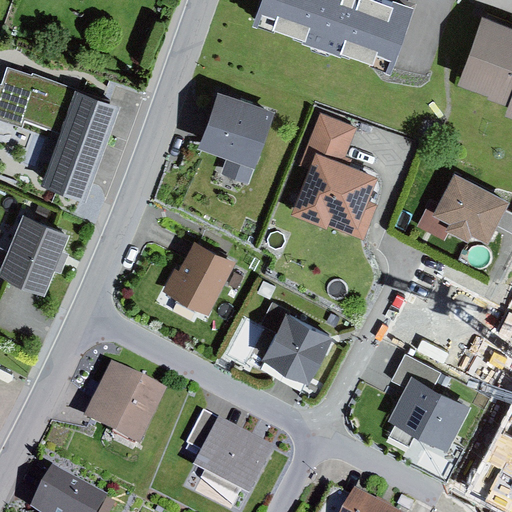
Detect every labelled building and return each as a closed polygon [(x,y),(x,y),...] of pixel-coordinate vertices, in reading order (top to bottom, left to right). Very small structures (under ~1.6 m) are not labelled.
[(260,0),(256,12),(386,58),(406,0),(260,0)] [(511,18),(484,8),(459,75),(511,94),(506,107),(511,109),(511,18)] [(58,128),(40,180),(86,196),(119,100),(34,70),(33,73),(9,65),(3,83),(0,81),(0,117),(24,126),(26,117),(58,128)] [(217,84),(197,142),(227,152),(220,171),(250,182),(276,105),(217,84)] [(315,148),(292,211),(365,238),(379,201),(368,197),(378,172),(349,162),(351,157),(346,155),(357,124),(320,110),(307,145),(315,148)] [(508,196),(455,169),(434,210),(450,217),(446,225),(469,237),(472,231),(488,239),(497,222),(511,229),(511,209),(504,205),(508,196)] [(25,210),(0,268),(0,269),(44,287),(54,263),(62,266),(66,257),(70,247),(64,244),(70,229),(25,210)] [(175,264),(163,288),(210,312),(237,258),(195,237),(180,266),(175,264)] [(235,270),(229,284),(239,288),(244,274),(235,270)] [(274,329),(261,354),(308,377),(332,330),(273,301),(262,323),(274,329)] [(331,313),(326,322),(335,326),(340,318),(331,313)] [(405,388),(389,420),(431,442),(448,451),(471,407),(433,388),(441,373),(405,354),(391,380),(405,388)] [(111,362),(84,417),(141,445),(168,391),(111,362)] [(204,409),(187,443),(202,451),(194,466),(249,495),(275,447),(204,409)] [(511,511),(511,413),(471,493),(509,511),(511,511)] [(52,466),(30,510),(34,511),(98,511),(108,494),(52,466)] [(398,511),(355,490),(353,495),(331,484),(316,511),(398,511)]
